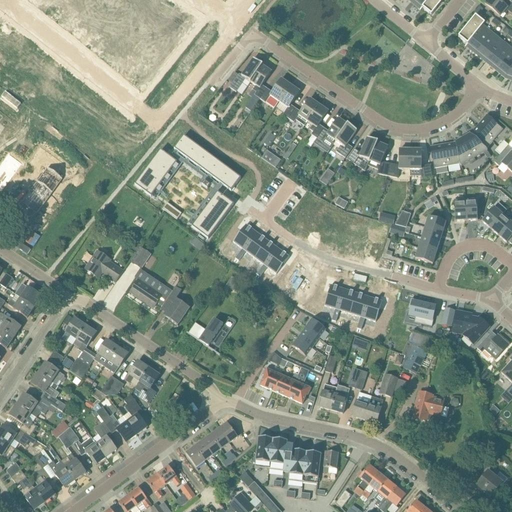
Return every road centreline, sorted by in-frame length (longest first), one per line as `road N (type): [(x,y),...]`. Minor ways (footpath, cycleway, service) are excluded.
road 1 (residential): [(476,86),(454,115),(429,128),(385,126),(252,34),(213,78)]
road 2 (residential): [(463,511),(373,438),(217,398)]
road 3 (track): [(213,78),(45,278)]
road 4 (residential): [(438,290),(300,247),(248,208)]
road 5 (residential): [(66,511),(217,398)]
road 6 (residential): [(217,398),(67,294)]
road 7 (residential): [(135,108),(8,7),(15,0)]
